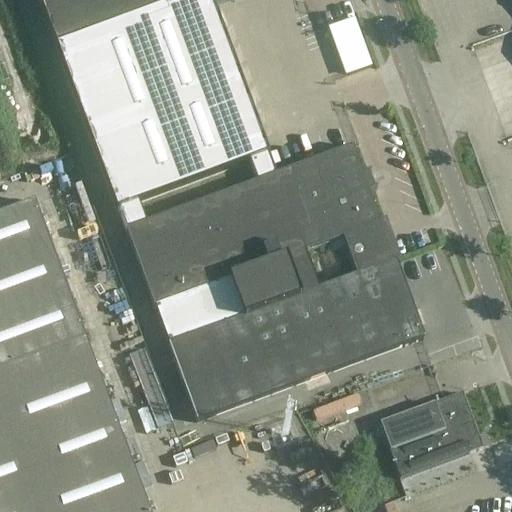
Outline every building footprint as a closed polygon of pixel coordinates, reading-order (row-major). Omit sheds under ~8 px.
[(37,0),(55,48),(125,233),(145,225),(138,205),(249,164),(256,184),(275,177),(209,0),(37,0)] [(280,86),(286,102),(316,89),(309,73),(280,86)] [(168,348),(242,321),(394,264),(394,265),(400,263),(385,223),(379,225),(368,195),(378,191),(371,173),(361,176),(351,149),(275,177),(256,184),(145,225),(125,233),(154,310),(168,348)] [(0,511),(147,511),(34,205),(0,218),(0,511)] [(422,341),(394,265),(394,264),(242,321),(168,348),(196,425),(422,341)] [(483,452),(462,396),(379,426),(400,482),(483,452)]
